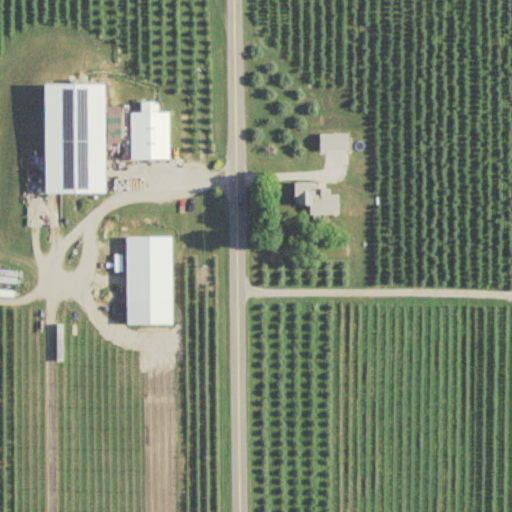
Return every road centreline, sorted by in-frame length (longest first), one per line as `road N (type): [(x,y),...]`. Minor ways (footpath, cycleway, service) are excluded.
road 1 (tertiary): [(234,0),(239,511)]
road 2 (track): [(237,293),(511,294)]
